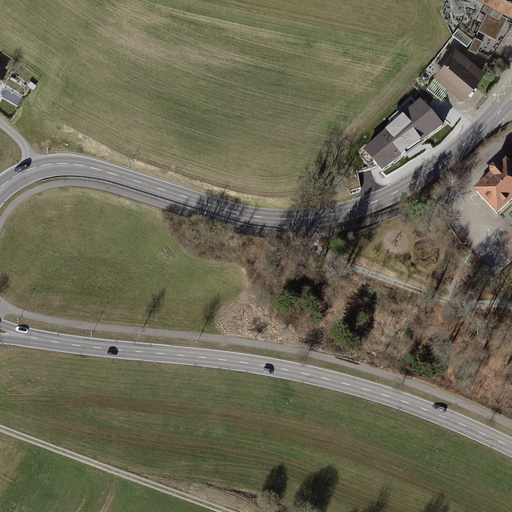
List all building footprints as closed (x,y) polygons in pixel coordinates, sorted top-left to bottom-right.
[(511,0),(499,0),(495,8),(490,6),(477,31),(496,40),(507,18),(502,15),(504,12),(511,16),(511,0)] [(479,0),(490,6),(495,8),(499,0),(479,0)] [(485,75),(457,53),(428,90),(441,100),(450,89),(465,101),(485,75)] [(397,138),(407,152),(448,124),(436,106),(404,127),(402,124),(390,133),(395,139),(397,138)] [(476,192),(497,214),(511,199),(511,169),(506,164),(499,170),(497,169),(496,168),(493,168),(492,169),(484,177),(488,181),(476,192)]
